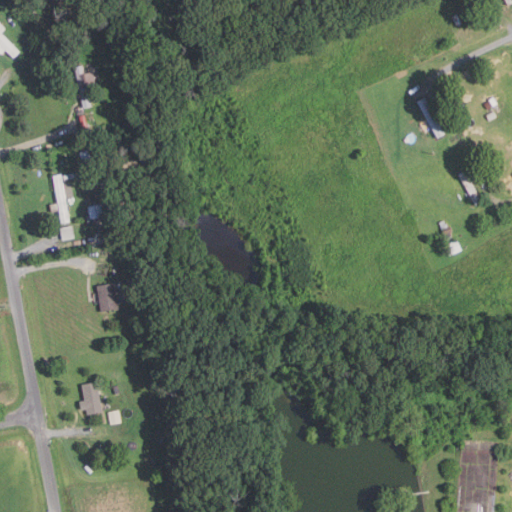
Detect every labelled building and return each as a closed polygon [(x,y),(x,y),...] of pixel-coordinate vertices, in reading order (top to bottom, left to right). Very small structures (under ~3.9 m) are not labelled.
[(495,11),(488,0),(497,0),(501,7),(495,11)] [(457,26),(453,17),(458,15),(462,23),(457,26)] [(14,58),(6,50),(1,55),(0,53),(0,23),(6,29),(2,33),(20,52),(14,58)] [(83,108),(81,98),(75,99),(74,90),(79,89),(74,67),(84,65),(85,73),(93,72),(96,84),(88,86),(92,106),(83,108)] [(437,139),(417,101),(425,97),(445,134),(437,139)] [(498,104),(493,106),(489,99),(494,97),(498,104)] [(488,110),(484,104),(488,101),(492,108),(488,110)] [(497,117),(490,121),(487,115),(493,111),(497,117)] [(88,129),(81,130),(79,117),(85,116),(88,129)] [(100,132),(91,134),(89,127),(98,125),(100,132)] [(477,205),(458,174),(465,170),(466,172),(470,169),(476,180),(472,183),(483,202),(477,205)] [(61,223),(59,210),(52,211),(51,203),(57,202),(53,175),(62,173),(63,183),(72,182),(74,196),(66,197),(70,221),(61,223)] [(91,218),(88,205),(102,203),(104,216),(91,218)] [(446,241),(440,222),(445,220),(446,224),(447,224),(448,227),(450,226),(452,232),(450,232),(453,239),(446,241)] [(62,240),(60,227),(73,225),(75,238),(62,240)] [(462,250),(451,256),(445,245),(457,239),(462,250)] [(101,309),(98,284),(116,282),(119,307),(101,309)] [(174,297),(164,300),(162,293),(172,290),(174,297)] [(88,414),(87,408),(82,409),(80,400),(85,399),(82,384),(97,381),(103,411),(88,414)] [(113,386),(118,384),(121,391),(116,393),(113,386)] [(111,424),(108,411),(120,409),(122,422),(111,424)]
